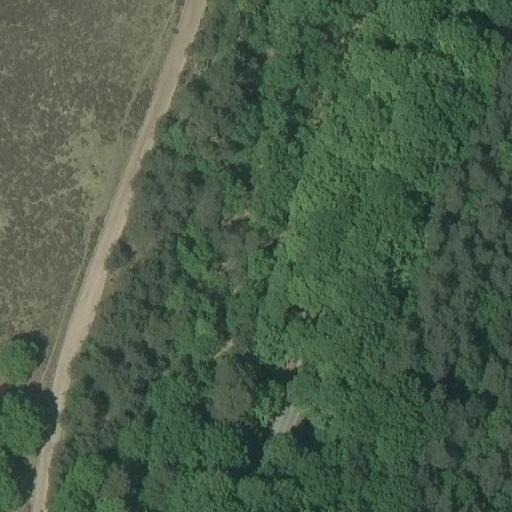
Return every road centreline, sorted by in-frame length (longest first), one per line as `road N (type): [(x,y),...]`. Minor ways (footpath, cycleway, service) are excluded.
road 1 (unclassified): [(244,511),(448,0)]
road 2 (track): [(38,511),(95,276),(196,0)]
